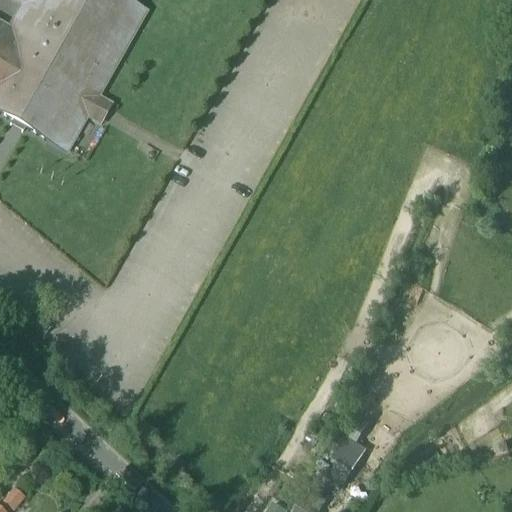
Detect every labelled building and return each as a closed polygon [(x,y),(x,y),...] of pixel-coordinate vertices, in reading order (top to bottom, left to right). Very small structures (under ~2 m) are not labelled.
[(0,26),(0,117),(69,158),(90,122),(102,129),(112,113),(100,106),(151,18),(134,8),(138,0),(15,0),(27,7),(10,33),(0,26)] [(507,453),(505,445),(492,449),(494,456),(507,453)] [(343,455),(336,465),(327,479),(343,489),(358,465),(343,455)] [(311,490),(302,502),(315,511),(320,511),(328,503),(311,490)] [(24,500),(14,492),(5,503),(14,511),(24,500)] [(297,499),(290,495),(284,504),(291,508),(297,499)] [(299,500),(290,511),(315,511),(302,502),(299,500)]
